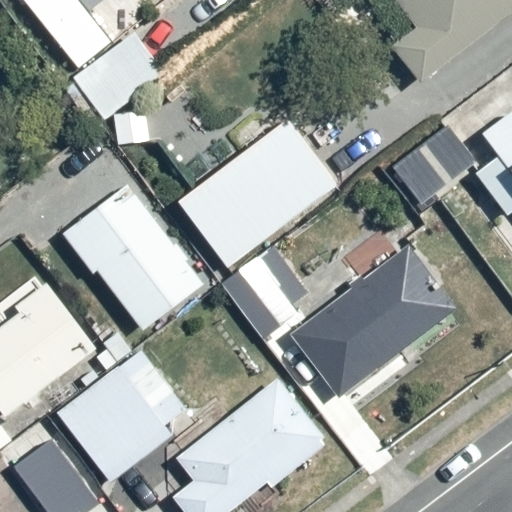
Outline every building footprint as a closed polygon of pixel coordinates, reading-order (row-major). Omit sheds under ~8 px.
[(147,0),(146,1),(182,48),(244,0),(147,0)] [(511,6),(511,0),(396,0),(416,26),(390,46),(417,81),(511,6)] [(163,72),(130,30),(69,78),(102,120),(163,72)] [(511,104),(477,135),(489,149),(496,158),(475,176),(509,215),(511,212),(511,104)] [(335,182),(286,116),(175,198),(224,264),(335,182)] [(477,157),(445,120),(391,165),(422,203),(477,157)] [(202,281),(124,182),(62,232),(140,330),(202,281)] [(315,306),(274,247),(221,284),(262,342),(283,327),(331,393),(446,308),(399,244),(315,306)] [(95,346),(42,278),(0,310),(0,312),(5,319),(0,322),(0,411),(4,416),(70,365),(95,346)] [(55,413),(100,474),(106,483),(169,437),(162,428),(185,411),(140,350),(55,413)] [(325,440),(275,377),(176,456),(193,479),(171,496),(183,511),(223,511),(266,479),(270,484),(325,440)] [(55,511),(106,511),(91,488),(55,511)]
